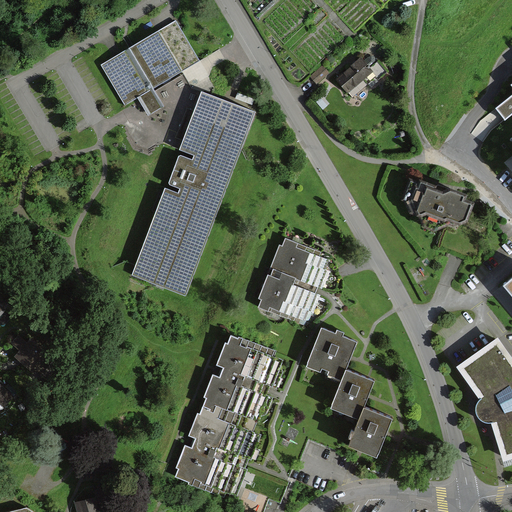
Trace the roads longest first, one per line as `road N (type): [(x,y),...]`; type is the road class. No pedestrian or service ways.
road 1 (residential): [(410,320),(229,0)]
road 2 (residential): [(468,498),(439,389),(410,320)]
road 3 (residential): [(468,498),(374,489),(316,511)]
road 4 (residential): [(410,320),(471,296),(511,260)]
